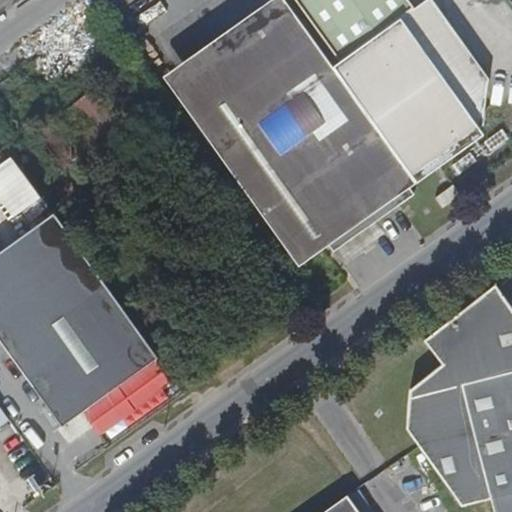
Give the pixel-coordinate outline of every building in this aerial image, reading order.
[(395,19),(408,10),(400,0),(287,0),(332,64),(395,19)] [(395,19),(332,64),(412,177),(476,133),(482,82),(425,0),(421,0),(408,10),(395,19)] [(279,18),(201,75),(218,102),(196,119),(294,259),(313,246),(296,224),(304,219),(326,254),(407,199),(279,18)] [(75,105),(88,121),(103,108),(90,93),(75,105)] [(430,202),(436,212),(454,199),(447,190),(430,202)] [(0,355),(54,433),(151,366),(48,218),(15,241),(30,266),(0,287),(0,355)] [(15,241),(0,251),(0,287),(30,266),(15,241)] [(511,511),(511,319),(493,295),(425,346),(443,369),(407,397),(404,436),(460,511),(464,511),(490,506),(491,511),(511,511)] [(349,511),(342,502),(327,511),(349,511)]
